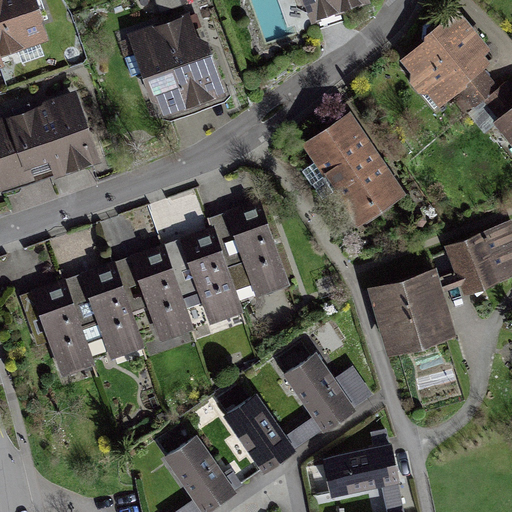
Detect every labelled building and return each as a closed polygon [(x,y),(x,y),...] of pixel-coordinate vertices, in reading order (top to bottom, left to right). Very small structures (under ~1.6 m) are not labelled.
[(0,0),(0,55),(44,39),(30,0),(0,0)] [(306,0),(314,23),(367,6),(364,0),(306,0)] [(194,14),(129,38),(158,120),(224,97),(204,40),(194,14)] [(457,20),(404,65),(440,109),(494,63),(483,49),(470,34),(457,20)] [(73,100),(0,127),(0,188),(36,176),(93,154),(73,100)] [(511,116),(496,129),(511,148),(511,116)] [(347,120),(307,146),(360,226),(400,200),(364,145),(347,120)] [(247,210),(229,216),(261,303),(293,291),(262,204),(247,210)] [(198,233),(182,238),(214,326),(246,314),(215,227),(198,233)] [(511,247),(505,228),(451,247),(467,293),(511,277),(511,247)] [(153,251),(132,258),(164,345),(196,334),(165,246),(153,251)] [(98,269),(83,275),(114,362),(147,350),(116,263),(98,269)] [(432,273),(373,288),(392,360),(451,344),(432,273)] [(49,287),(32,293),(64,380),(96,368),(65,281),(49,287)] [(312,354),(282,376),(324,432),(341,420),(354,410),(312,354)] [(254,396),(224,419),(266,475),(279,466),(296,452),(254,396)] [(192,437),(162,460),(201,511),(208,511),(219,504),(234,493),(192,437)] [(400,472),(397,453),(328,462),(333,500),(402,490),(400,472)]
